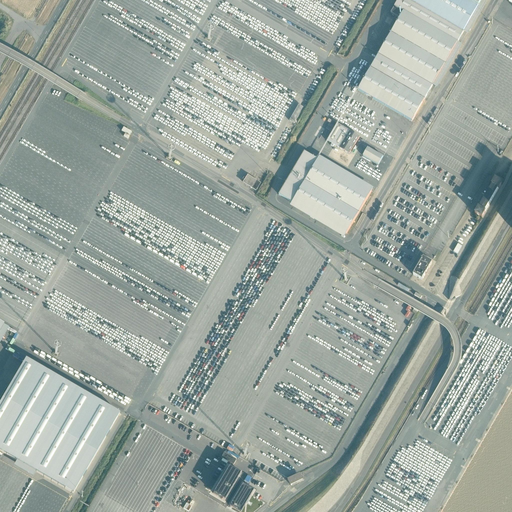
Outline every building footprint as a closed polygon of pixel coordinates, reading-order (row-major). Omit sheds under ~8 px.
[(329,47),(353,0),(323,0),(330,15),(325,14),(324,28),(320,25),(319,33),(316,38),(322,38),(322,43),(329,47)] [(357,92),(411,124),(433,87),(458,45),(484,0),(398,0),(390,15),(400,20),(357,92)] [(92,80),(92,66),(89,66),(89,67),(83,67),(83,80),(92,80)] [(272,140),(295,97),(283,90),(284,86),(282,90),(275,86),(273,91),(273,90),(270,90),(265,95),(268,97),(263,99),(264,101),(262,101),(264,103),(264,107),(263,110),(261,109),(259,112),(256,128),(256,130),(257,131),(258,133),(259,131),(262,137),(261,137),(266,138),(267,142),(272,140)] [(299,105),(291,122),(296,124),(304,108),(299,105)] [(395,120),(392,125),(405,131),(408,126),(395,120)] [(349,154),(358,138),(337,125),(327,141),(349,154)] [(122,131),(130,135),(132,132),(124,127),(122,131)] [(365,156),(380,164),(384,157),(370,148),(365,156)] [(294,206),(348,238),(377,190),(323,158),(321,161),(307,153),(282,195),(296,204),(294,206)] [(244,183),(257,191),(261,184),(248,176),(244,183)] [(483,219),(503,183),(496,179),(488,194),(485,193),(483,197),(485,198),(476,215),(483,219)] [(97,225),(97,237),(106,237),(111,237),(111,236),(111,233),(107,233),(107,228),(110,228),(110,225),(97,225)] [(458,254),(463,246),(459,244),(454,251),(458,254)] [(423,280),(432,263),(423,258),(414,275),(423,280)] [(117,413),(23,358),(0,397),(0,452),(71,493),(117,413)] [(237,461),(224,454),(222,458),(234,466),(237,461)] [(243,474),(229,466),(212,494),(226,502),(243,474)] [(302,476),(289,482),(292,487),(304,482),(302,476)] [(243,487),(231,508),(237,511),(242,511),(253,493),(243,487)]
